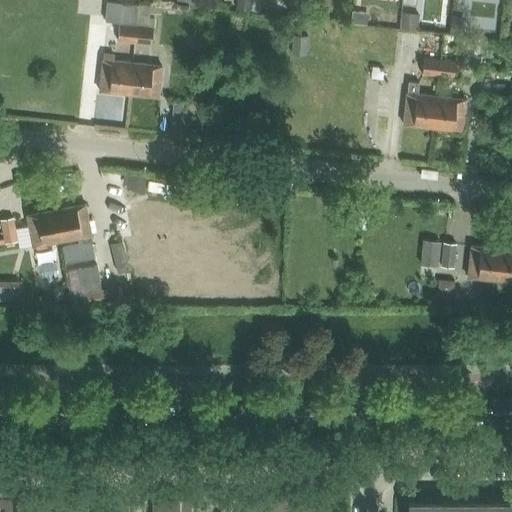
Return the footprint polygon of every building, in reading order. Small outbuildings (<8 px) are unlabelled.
[(237,0),(237,7),(251,9),(252,0),(237,0)] [(252,0),(251,9),(261,10),(261,0),(252,0)] [(107,1),(105,21),(120,22),(118,41),(152,44),(154,27),(136,25),(138,4),(107,1)] [(352,10),(351,22),(364,23),(365,12),(352,10)] [(402,11),(401,27),(418,29),(419,12),(402,11)] [(452,15),(451,28),(463,30),(465,16),(452,15)] [(293,33),(290,52),(306,54),(309,36),(293,33)] [(102,71),(100,91),(129,94),(133,62),(113,60),(114,54),(104,53),(104,59),(102,71)] [(424,56),(422,72),(439,74),(441,58),(424,56)] [(441,58),(439,74),(455,76),(457,60),(441,58)] [(133,62),(129,94),(159,97),(162,65),(133,62)] [(395,111),(393,121),(404,123),(434,127),(438,95),(408,91),(407,103),(406,112),(395,111)] [(438,95),(434,127),(463,130),(467,99),(438,95)] [(130,172),(128,188),(145,190),(147,175),(130,172)] [(359,202),(358,214),(366,215),(367,202),(359,202)] [(58,208),(56,208),(62,240),(64,239),(79,237),(80,241),(63,245),(66,261),(96,256),(93,240),(92,234),(89,222),(86,203),(58,208)] [(62,240),(56,208),(27,214),(33,245),(62,240)] [(356,214),(355,227),(365,228),(366,215),(358,214),(356,214)] [(6,243),(18,241),(14,217),(1,219),(6,243)] [(424,239),(422,263),(438,265),(440,241),(424,239)] [(123,241),(111,243),(118,272),(130,269),(123,241)] [(442,265),(454,266),(456,242),(444,241),(442,265)] [(468,276),(498,279),(501,248),(471,244),(468,276)] [(511,248),(501,248),(498,279),(511,280),(511,248)] [(78,269),(67,271),(74,306),(84,304),(108,300),(105,287),(101,288),(97,266),(78,269)] [(8,284),(8,299),(21,299),(21,284),(8,284)] [(57,286),(51,293),(51,297),(54,300),(59,300),(64,293),(64,288),(61,286),(57,286)] [(258,505),(257,511),(293,511),(293,496),(244,497),(244,505),(258,505)] [(0,505),(7,506),(6,511),(42,511),(43,497),(0,497),(0,505)] [(154,497),(153,511),(189,511),(190,505),(203,505),(203,497),(154,497)] [(408,511),(434,511),(434,498),(424,498),(424,501),(408,501),(408,511)] [(434,498),(434,511),(459,511),(459,501),(443,501),(443,498),(434,498)] [(475,501),(459,501),(459,511),(484,511),(485,498),(475,498),(475,501)] [(493,498),(485,498),(484,511),(509,511),(510,501),(493,501),(493,498)]
